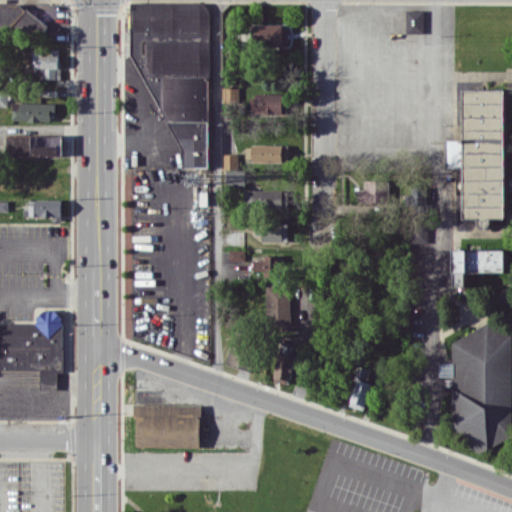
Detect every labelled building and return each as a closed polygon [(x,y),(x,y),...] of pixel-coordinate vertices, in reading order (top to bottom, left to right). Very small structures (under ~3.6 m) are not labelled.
[(210,167),(210,12),(205,2),(131,2),(131,51),(184,154),(184,167),(210,167)] [(0,29),(46,30),(46,21),(37,21),(37,5),(0,5),(0,29)] [(424,32),(423,9),(406,10),(406,33),(424,32)] [(287,45),(288,24),(249,23),(249,45),(287,45)] [(40,54),(41,79),(60,78),(60,49),(50,49),(50,54),(40,54)] [(239,87),(224,87),(223,102),(239,103),(239,87)] [(506,218),(505,89),(464,89),(464,139),(445,139),(445,166),(464,166),(465,218),(481,218),(481,225),(491,225),(491,218),(506,218)] [(0,90),(0,105),(7,106),(8,91),(0,90)] [(255,113),(288,114),(288,93),(256,92),(255,113)] [(12,120),(54,121),(54,103),(13,101),(12,120)] [(63,134),(6,135),(7,156),(63,155),(63,134)] [(289,145),(246,145),(246,161),(289,161),(289,145)] [(238,154),(223,154),(223,168),(238,168),(238,154)] [(226,169),(226,186),(245,185),(245,169),(226,169)] [(385,183),(355,184),(356,204),(386,203),(385,183)] [(244,190),(245,210),(288,209),(287,189),(244,190)] [(62,199),(27,198),(27,215),(53,216),(53,220),(61,221),(62,199)] [(289,241),(288,223),(256,224),(257,234),(262,234),(262,241),(289,241)] [(428,230),(409,230),(410,247),(428,246),(428,230)] [(454,249),(455,285),(467,285),(467,272),(507,271),(506,248),(454,249)] [(230,259),(245,259),(245,251),(237,251),(237,250),(230,249),(230,259)] [(281,276),(281,255),(265,254),(265,276),(281,276)] [(267,286),(268,331),(291,330),(290,285),(267,286)] [(0,370),(41,370),(41,384),(58,384),(58,371),(63,371),(63,311),(39,311),(39,323),(0,322),(0,370)] [(249,368),(261,325),(238,319),(227,362),(249,368)] [(511,331),(497,331),(492,321),(452,340),(452,359),(453,433),(461,433),(470,451),(484,451),(511,437),(511,331)] [(275,382),(291,383),(294,355),(278,354),(275,382)] [(347,404),(363,410),(373,383),(367,381),(371,370),(361,366),(347,404)] [(136,446),(200,447),(202,405),(137,403),(136,446)]
